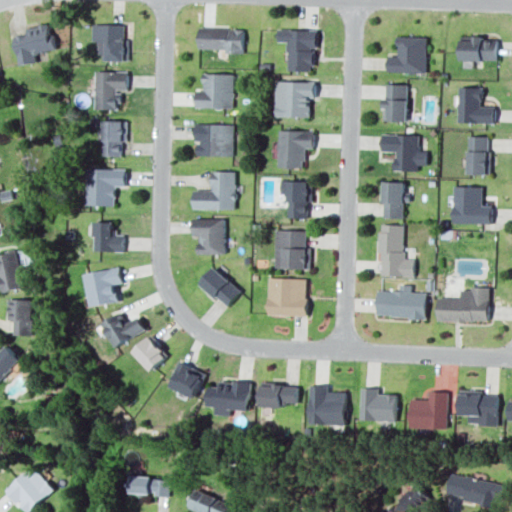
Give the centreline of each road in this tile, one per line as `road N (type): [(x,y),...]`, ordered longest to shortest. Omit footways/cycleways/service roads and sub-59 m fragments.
road 1 (residential): [(511,357),(247,346),(207,334),(182,313),(160,267),(163,0)]
road 2 (residential): [(511,1),(0,0)]
road 3 (residential): [(352,0),(343,349)]
